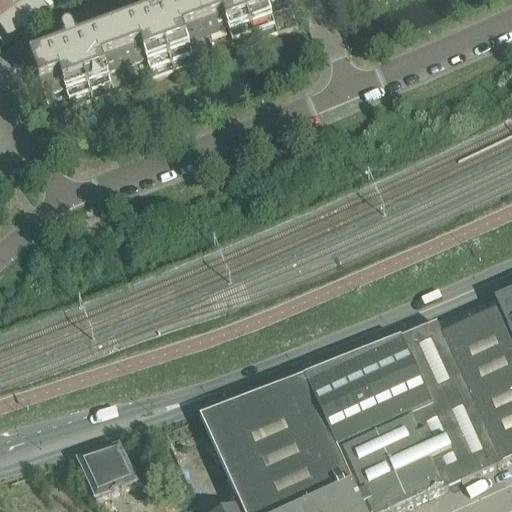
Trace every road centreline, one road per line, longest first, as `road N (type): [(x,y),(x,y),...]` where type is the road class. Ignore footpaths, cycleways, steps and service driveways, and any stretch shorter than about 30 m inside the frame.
road 1 (secondary): [(158,414),(511,274)]
road 2 (residential): [(67,199),(350,91)]
road 3 (residential): [(350,91),(511,19)]
road 4 (secondary): [(0,476),(158,414)]
road 5 (secondary): [(158,414),(0,454)]
